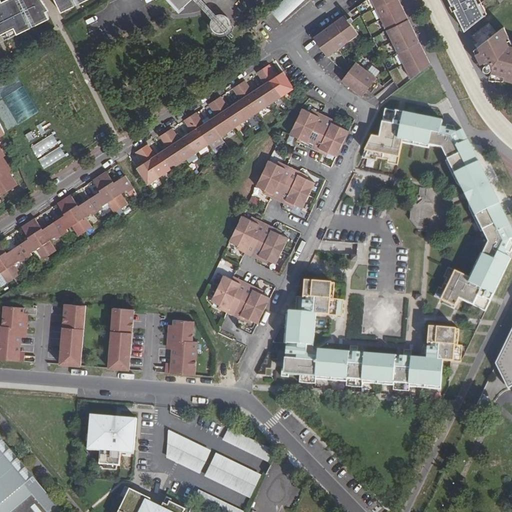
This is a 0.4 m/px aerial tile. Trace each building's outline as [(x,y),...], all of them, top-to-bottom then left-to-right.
[(0,0),(0,30),(2,34),(14,28),(16,32),(29,25),(21,9),(27,6),(35,23),(47,16),(39,0),(17,0),(4,7),(0,0)] [(55,0),(60,10),(73,4),(70,0),(78,0),(79,1),(80,0),(55,0)] [(169,0),(180,11),(191,0),(169,0)] [(284,0),(273,11),(281,21),(303,0),(284,0)] [(371,0),(411,79),(430,64),(426,56),(421,58),(418,53),(424,51),(415,34),(410,36),(407,31),(412,28),(404,11),(399,14),(396,8),(401,6),(398,0),(371,0)] [(448,0),(465,32),(487,14),(480,0),(448,0)] [(73,4),(60,10),(62,12),(74,6),(73,4)] [(313,37),(327,56),(358,34),(350,23),(353,21),(350,17),(347,20),(344,15),(313,37)] [(47,16),(35,23),(36,25),(49,19),(47,16)] [(489,23),(472,36),(480,46),(496,33),(489,23)] [(29,25),(16,32),(17,34),(30,28),(29,25)] [(480,46),(474,50),(481,65),(484,63),(486,66),(484,67),(484,68),(484,70),(485,72),(486,73),(489,73),(491,72),(491,71),(491,70),(492,70),(491,76),(497,78),(496,81),(505,85),(503,82),(504,80),(511,82),(511,43),(504,27),(496,33),(480,46)] [(14,28),(2,34),(5,41),(17,34),(16,32),(14,28)] [(355,62),(341,81),(362,97),(376,79),(355,62)] [(263,69),(282,97),(294,89),(283,72),(277,76),(269,64),(263,69)] [(401,67),(392,72),(400,87),(409,82),(401,67)] [(259,88),(270,105),(282,97),(263,69),(257,72),(264,84),(259,88)] [(239,84),(257,113),(270,105),(259,88),(253,92),(245,80),(239,84)] [(234,104),(245,121),(257,113),(239,84),(233,88),(240,100),(234,104)] [(215,100),(233,128),(245,121),(234,104),(228,108),(221,96),(215,100)] [(210,120),(221,137),(233,128),(215,100),(209,104),(216,116),(210,120)] [(311,113),(302,109),(296,121),(320,133),(327,117),(321,114),(312,110),(311,113)] [(372,136),(362,158),(375,161),(376,158),(388,160),(387,163),(397,165),(402,142),(428,148),(429,146),(442,149),(447,160),(445,160),(457,183),(466,191),(476,186),(479,193),(468,197),(470,209),(481,231),(483,231),(488,242),(483,254),(481,253),(469,278),(448,268),(444,277),(446,278),(441,289),(439,287),(434,296),(455,306),(459,299),(485,312),(511,259),(499,253),(501,249),(510,254),(511,250),(511,244),(510,240),(511,238),(511,229),(492,190),(490,192),(488,188),(491,187),(488,180),(485,182),(483,178),(486,177),(463,130),(457,133),(453,126),(446,125),(444,135),(440,134),(442,121),(385,110),(379,137),(372,136)] [(190,116),(209,145),(221,137),(210,120),(204,124),(196,112),(190,116)] [(186,136),(196,153),(209,145),(190,116),(184,120),(192,132),(186,136)] [(327,117),(320,133),(343,144),(349,131),(340,127),(341,124),(333,120),(327,117)] [(320,133),(296,121),(290,134),(298,139),(297,141),(312,148),(320,133)] [(0,201),(1,201),(0,199),(0,196),(17,185),(10,173),(12,171),(4,159),(7,157),(0,146),(0,137),(5,134),(0,123),(0,201)] [(166,132),(184,161),(196,153),(186,136),(180,140),(172,128),(166,132)] [(233,128),(221,137),(224,142),(236,134),(233,128)] [(161,152),(172,168),(184,161),(166,132),(160,136),(168,148),(161,152)] [(53,133),(31,146),(37,156),(59,143),(53,133)] [(312,148),(326,155),(328,153),(336,157),(343,144),(320,133),(312,148)] [(142,148),(160,176),(172,168),(161,152),(155,156),(148,144),(142,148)] [(61,146),(39,160),(45,169),(67,155),(61,146)] [(142,148),(136,152),(143,164),(137,168),(148,185),(160,176),(142,148)] [(269,160),(263,173),(286,185),(293,169),(279,162),(277,165),(269,160)] [(286,185),(309,196),(315,183),(307,179),(308,176),(293,169),(286,185)] [(106,171),(100,176),(121,209),(128,204),(121,194),(126,190),(127,193),(134,188),(125,175),(115,182),(113,179),(112,180),(106,171)] [(263,173),(256,186),(265,190),(264,193),(278,200),(286,185),(263,173)] [(114,213),(121,209),(100,176),(93,180),(98,189),(97,189),(99,193),(89,199),(98,212),(104,208),(103,206),(107,203),(114,213)] [(278,200),(293,207),(294,205),(303,209),(309,196),(286,185),(278,200)] [(476,186),(466,191),(468,197),(479,193),(476,186)] [(71,195),(64,199),(86,232),(92,228),(85,217),(90,214),(92,216),(98,212),(89,199),(80,205),(78,202),(76,203),(71,195)] [(79,236),(86,232),(64,199),(57,204),(63,212),(61,213),(63,216),(54,222),(62,235),(69,231),(67,229),(72,226),(79,236)] [(252,217),(250,220),(242,216),(236,229),(259,240),(266,224),(252,217)] [(35,218),(28,223),(50,255),(57,251),(50,241),(54,237),(56,240),(62,235),(54,222),(44,229),(42,226),(40,226),(35,218)] [(43,260),(50,255),(28,223),(21,227),(27,236),(25,236),(27,239),(18,246),(26,259),(33,255),(31,252),(36,249),(43,260)] [(282,251),(288,238),(280,234),(281,231),(266,224),(259,240),(282,251)] [(236,229),(230,242),(238,246),(237,249),(251,256),(259,240),(236,229)] [(266,263),(267,260),(276,264),(282,251),(259,240),(251,256),(266,263)] [(0,242),(0,256),(14,279),(21,274),(14,264),(19,261),(20,263),(26,259),(18,246),(8,252),(6,249),(5,250),(0,242)] [(8,283),(14,279),(0,256),(0,273),(1,273),(8,283)] [(232,280),(224,275),(217,288),(241,299),(248,284),(234,277),(232,280)] [(286,314),(284,343),(286,343),(286,351),(306,353),(307,345),(313,346),(316,313),(335,316),(337,299),(330,299),(331,283),(305,281),(303,312),(288,311),(286,314)] [(248,284),(241,299),(264,311),(270,298),(261,294),(263,291),(248,284)] [(217,288),(211,301),(220,305),(218,308),(233,315),(241,299),(217,288)] [(233,315),(248,322),(249,320),(258,324),(264,311),(241,299),(233,315)] [(86,306),(65,304),(65,308),(71,309),(70,324),(63,323),(60,365),(81,367),(86,306)] [(0,325),(0,360),(19,362),(24,362),(25,355),(20,354),(22,334),(26,334),(28,317),(24,316),(24,308),(4,306),(2,326),(0,325)] [(113,308),(108,369),(129,371),(133,329),(126,328),(127,313),(134,314),(134,309),(113,308)] [(166,367),(165,374),(195,376),(198,342),(192,341),(194,321),(174,320),(173,329),(169,329),(167,345),(173,346),(171,367),(166,367)] [(459,330),(429,327),(428,344),(427,359),(411,358),(396,356),(364,354),(349,353),(318,350),(317,357),(317,362),(309,361),(300,368),(300,375),(299,383),(315,384),(315,379),(347,381),(346,386),(362,388),(362,383),(394,385),(393,390),(409,392),(409,387),(441,389),(443,361),(461,362),(462,346),(457,345),(459,330)] [(511,330),(501,353),(511,375),(511,330)] [(306,353),(286,351),(285,354),(305,356),(309,361),(317,362),(317,357),(309,356),(306,353)] [(511,375),(501,353),(496,364),(508,390),(511,387),(511,375)] [(284,369),(282,369),(281,376),(288,377),(289,374),(300,375),(300,368),(309,361),(305,356),(285,354),(284,369)] [(137,418),(93,415),(91,447),(101,448),(100,452),(103,452),(102,465),(120,467),(122,450),(135,451),(137,418)] [(224,440),(271,460),(276,448),(229,429),(224,440)] [(202,473),(213,449),(175,431),(164,456),(202,473)] [(0,511),(62,511),(0,437),(0,511)] [(254,496),(264,473),(218,453),(207,476),(254,496)] [(151,499),(130,489),(118,511),(184,511),(186,510),(170,502),(168,506),(164,503),(160,510),(149,505),(151,499)] [(202,489),(198,496),(227,511),(245,511),(246,511),(202,489)]
